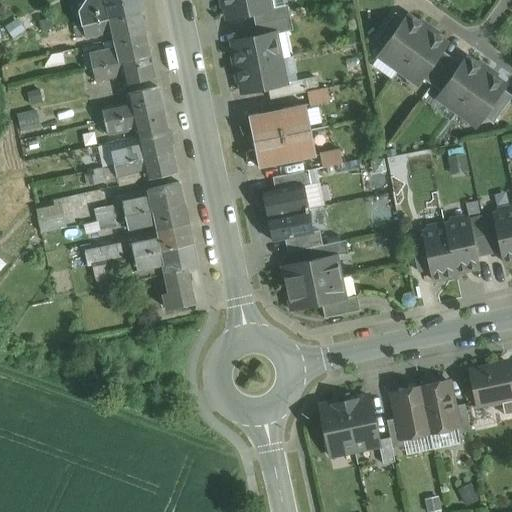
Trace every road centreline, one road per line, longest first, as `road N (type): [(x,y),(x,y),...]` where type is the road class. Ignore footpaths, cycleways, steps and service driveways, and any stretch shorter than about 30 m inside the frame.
road 1 (tertiary): [(176,0),(244,327)]
road 2 (residential): [(301,365),(511,319)]
road 3 (tertiary): [(244,327),(223,339),(209,377),(227,410),(264,418)]
